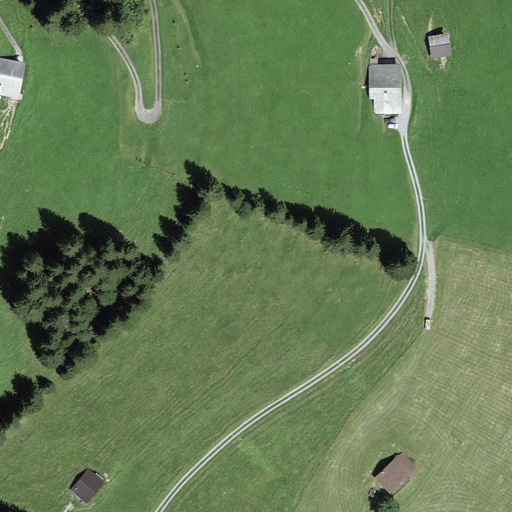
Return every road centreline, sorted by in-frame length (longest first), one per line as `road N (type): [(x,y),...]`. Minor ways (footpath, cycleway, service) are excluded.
road 1 (track): [(166,511),(246,429),(360,354),(421,274),(424,198),(408,136),(416,92),(397,55)]
road 2 (track): [(73,0),(130,67),(142,112),(155,115),(153,0)]
